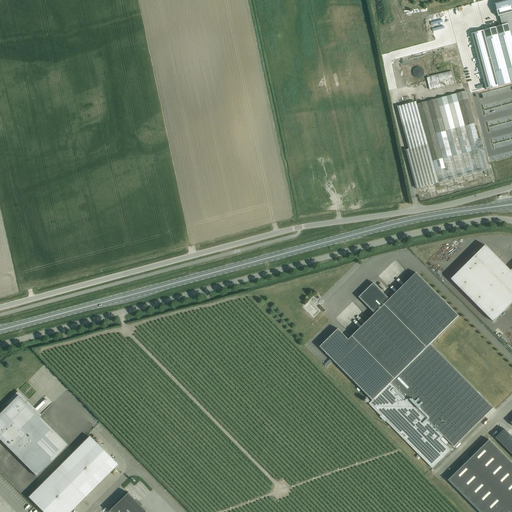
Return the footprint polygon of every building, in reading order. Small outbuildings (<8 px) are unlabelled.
[(500,17),(501,22),(502,25),(495,27),(487,29),(471,34),(477,56),(482,73),(486,90),(499,86),(511,82),(511,0),(509,0),(495,4),(498,17),(500,17)] [(418,78),(419,78),(420,78),(421,78),(421,77),(422,77),(423,76),(423,75),(424,75),(424,74),(424,73),(424,72),(424,71),(423,70),(423,69),(422,69),(422,68),(421,68),(420,67),(419,67),(418,67),(417,67),(416,67),(416,68),(415,68),(414,69),(413,70),(413,71),(413,72),(412,73),(413,73),(413,74),(413,75),(413,76),(414,76),(414,77),(415,77),(415,78),(416,78),(417,78),(418,78)] [(439,182),(491,169),(483,137),(480,138),(468,90),(418,103),(421,115),(417,116),(416,113),(412,114),(411,107),(416,106),(415,102),(399,106),(410,149),(426,145),(425,140),(428,139),(439,182)] [(485,245),(451,279),(494,322),(511,303),(511,269),(511,271),(485,245)] [(445,329),(458,316),(416,273),(389,299),(373,283),(359,297),(375,314),(371,317),(348,339),(338,329),(320,347),(373,400),(369,404),(432,468),(450,450),(440,439),(443,436),(454,447),(477,424),(493,408),(463,378),(430,344),(445,329)] [(5,404),(8,406),(0,413),(0,440),(37,477),(68,445),(26,403),(28,401),(20,393),(17,393),(16,393),(5,404)] [(496,437),(495,438),(511,454),(511,439),(511,438),(511,436),(508,433),(504,429),(496,437)] [(118,465),(89,436),(29,497),(43,511),(70,511),(118,465)] [(511,511),(511,462),(489,440),(448,480),(479,511),(511,511)] [(147,511),(129,493),(110,511),(147,511)]
